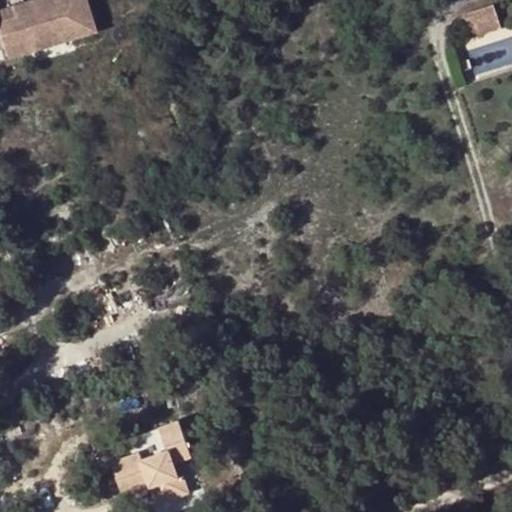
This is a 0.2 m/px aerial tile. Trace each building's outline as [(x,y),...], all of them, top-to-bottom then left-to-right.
[(0,50),(6,48),(47,37),(50,48),(97,35),(87,0),(44,0),(16,8),(18,17),(0,21),(0,50)] [(493,3),(463,14),(472,38),(502,28),(493,3)] [(0,21),(18,17),(16,8),(0,12),(0,21)] [(47,37),(6,48),(9,60),(50,48),(47,37)] [(156,502),(187,491),(181,474),(176,475),(172,461),(192,455),(180,420),(106,444),(122,494),(145,486),(144,483),(149,481),(156,502)]
